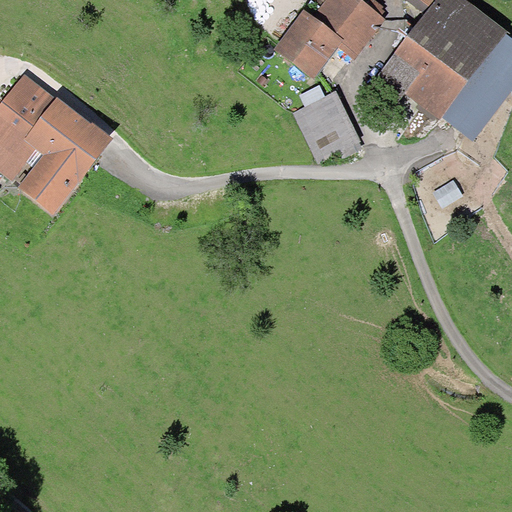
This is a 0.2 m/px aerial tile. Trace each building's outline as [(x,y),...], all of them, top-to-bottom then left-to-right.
[(366,3),(362,0),(324,0),(315,13),(345,37),(340,44),(355,57),(386,17),(366,3)] [(510,29),(472,0),(434,0),(425,12),(368,86),(394,106),(405,91),(441,119),(444,116),(508,32),(510,29)] [(408,0),(425,12),(434,0),(408,0)] [(315,76),(345,37),(315,13),(306,7),(279,44),(277,46),(315,76)] [(511,89),(511,35),(508,32),(444,116),(465,132),(474,139),(511,90),(511,89)] [(25,137),(56,96),(24,72),(0,103),(0,169),(13,179),(27,161),(38,147),(25,137)] [(306,106),(294,112),(319,163),(362,142),(337,90),(327,94),(321,82),(300,93),(306,106)] [(111,138),(56,96),(25,137),(38,147),(45,152),(33,167),(19,185),(55,212),(111,138)] [(38,147),(27,161),(33,167),(45,152),(38,147)] [(463,192),(452,178),(433,192),(444,207),(463,192)]
